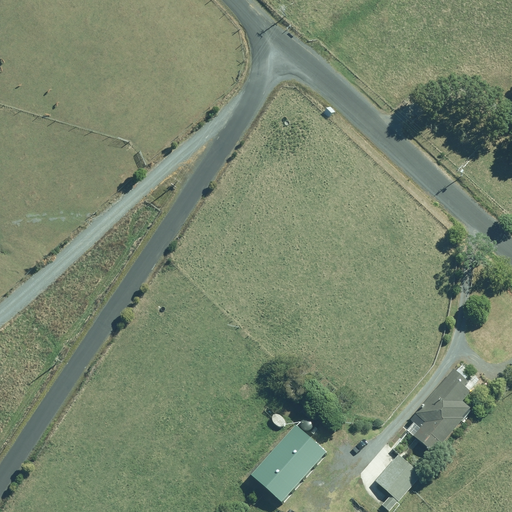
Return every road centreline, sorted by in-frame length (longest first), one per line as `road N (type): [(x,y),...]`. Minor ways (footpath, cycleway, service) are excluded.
road 1 (unclassified): [(0,506),(239,121)]
road 2 (unclassified): [(259,49),(311,66),(511,252)]
road 3 (residential): [(239,121),(170,167),(0,318)]
